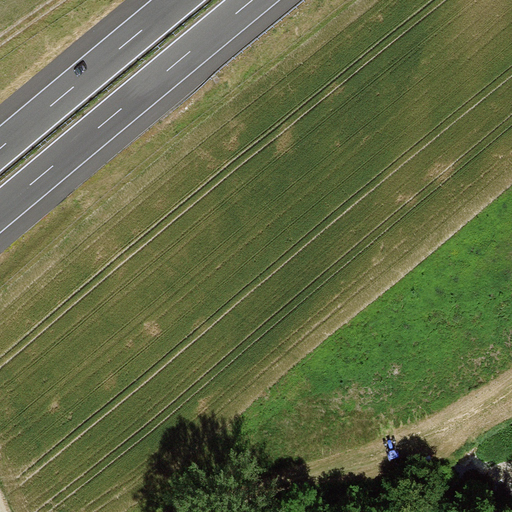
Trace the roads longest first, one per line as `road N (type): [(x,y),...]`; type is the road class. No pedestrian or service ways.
road 1 (motorway): [(0,211),(255,0)]
road 2 (motorway): [(177,0),(0,147)]
